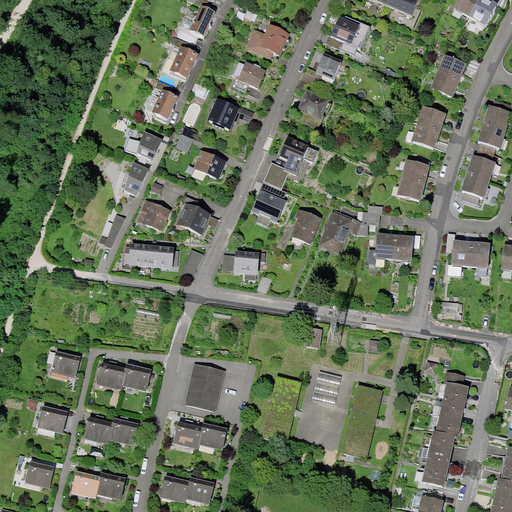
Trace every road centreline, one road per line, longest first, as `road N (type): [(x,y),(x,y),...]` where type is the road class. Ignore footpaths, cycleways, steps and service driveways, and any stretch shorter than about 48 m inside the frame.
road 1 (track): [(136,0),(0,344)]
road 2 (residential): [(198,293),(324,0)]
road 3 (unknown): [(171,359),(94,357),(59,499),(72,511)]
road 4 (residential): [(140,511),(171,359),(198,293)]
road 5 (residential): [(198,293),(417,327)]
road 6 (residential): [(464,511),(502,343)]
road 7 (residential): [(35,265),(198,293)]
road 8 (residential): [(498,76),(445,209)]
road 9 (unknown): [(91,275),(145,158)]
road 10 (residential): [(445,209),(417,327)]
